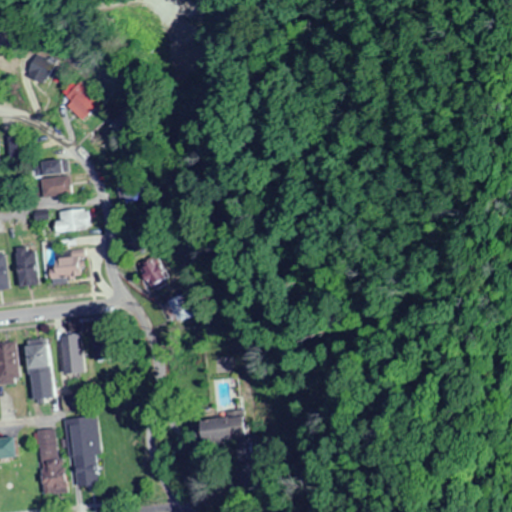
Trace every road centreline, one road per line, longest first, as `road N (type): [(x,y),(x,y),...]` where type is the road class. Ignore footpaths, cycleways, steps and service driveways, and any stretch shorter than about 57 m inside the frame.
road 1 (residential): [(173,503),(149,438),(157,362),(108,267),(99,188),(68,144),(18,114)]
road 2 (residential): [(0,316),(127,301)]
